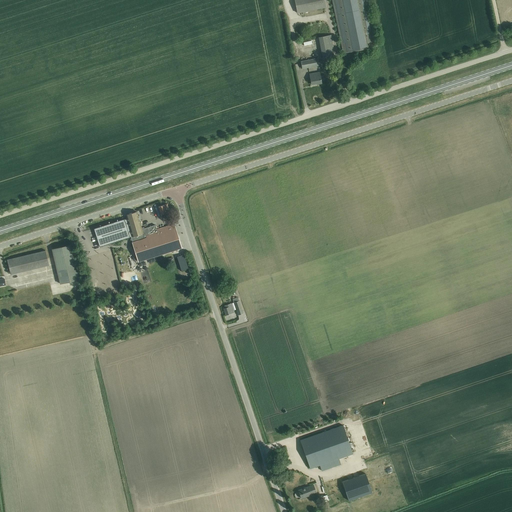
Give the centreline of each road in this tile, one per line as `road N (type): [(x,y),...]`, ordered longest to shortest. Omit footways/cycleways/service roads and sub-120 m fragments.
road 1 (unclassified): [(0,215),(511,48)]
road 2 (primary): [(0,230),(511,64)]
road 3 (unclassified): [(176,190),(511,80)]
road 4 (unclassified): [(283,511),(176,190)]
road 5 (unclassified): [(0,246),(176,190)]
